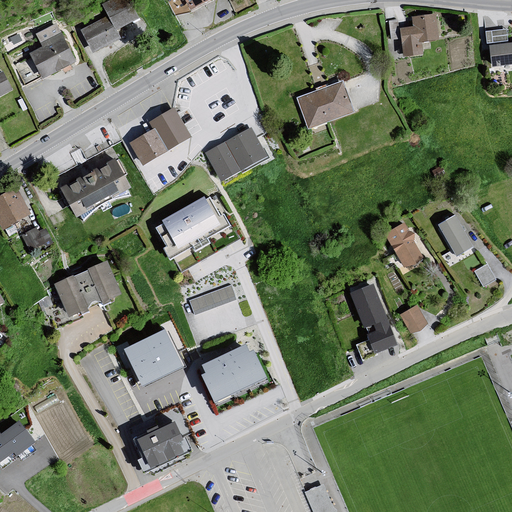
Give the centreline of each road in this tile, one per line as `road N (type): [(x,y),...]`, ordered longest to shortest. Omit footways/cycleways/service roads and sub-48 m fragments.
road 1 (residential): [(106,511),(511,315)]
road 2 (tertiary): [(0,170),(226,34),(332,0)]
